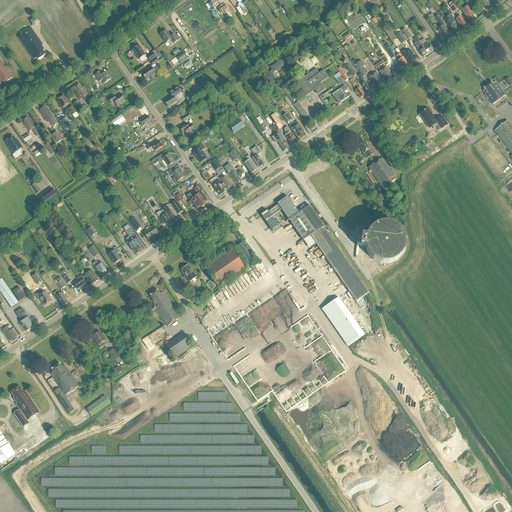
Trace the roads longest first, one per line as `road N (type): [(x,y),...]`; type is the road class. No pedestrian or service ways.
road 1 (tertiary): [(217,205),(443,50)]
road 2 (tertiary): [(0,357),(217,205)]
road 3 (track): [(192,387),(77,437),(16,477),(37,511)]
road 4 (residential): [(217,205),(111,49)]
road 5 (unclassified): [(0,127),(111,49)]
